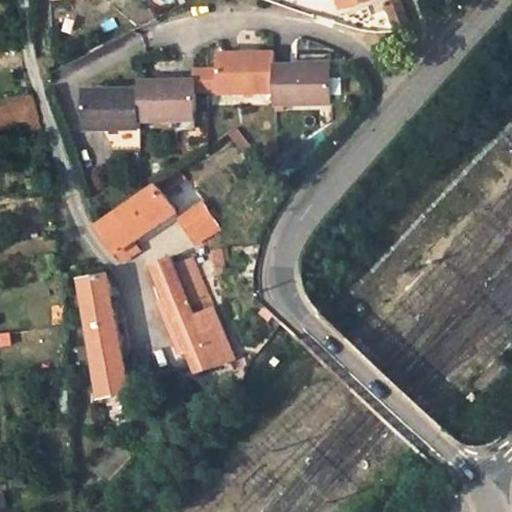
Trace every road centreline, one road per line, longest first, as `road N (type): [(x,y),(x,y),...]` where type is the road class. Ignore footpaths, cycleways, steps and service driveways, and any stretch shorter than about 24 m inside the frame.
road 1 (unclassified): [(498,0),(305,213),(283,274),(295,303),(490,493)]
road 2 (residential): [(23,0),(70,220)]
